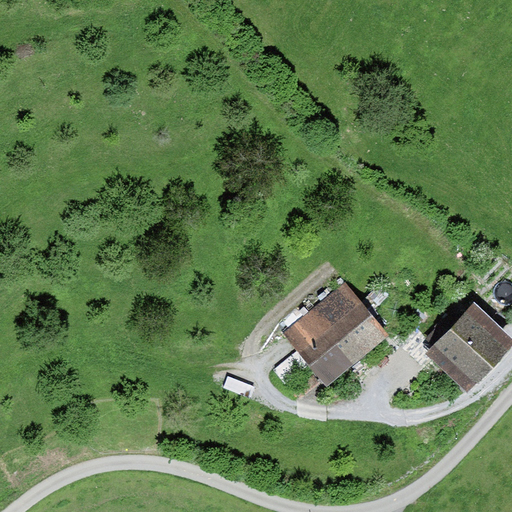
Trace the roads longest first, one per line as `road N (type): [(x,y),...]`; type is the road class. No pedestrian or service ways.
road 1 (residential): [(299,511),(223,482),(119,463),(49,488),(19,511)]
road 2 (track): [(511,375),(486,397),(445,413),(386,418),(284,406),(258,375)]
road 3 (residential): [(511,405),(391,508),(372,511)]
